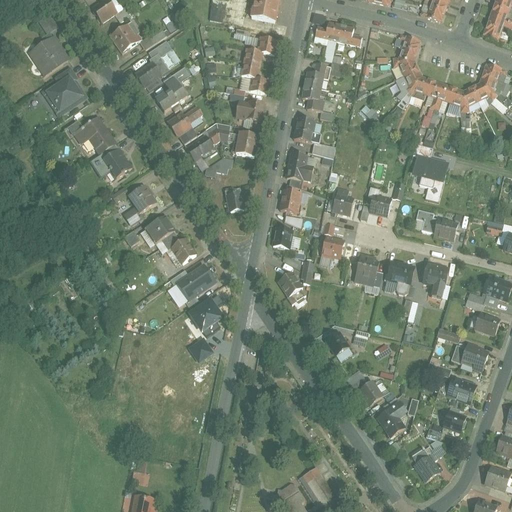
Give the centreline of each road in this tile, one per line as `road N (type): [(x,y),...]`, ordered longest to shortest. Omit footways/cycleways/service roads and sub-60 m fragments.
road 1 (residential): [(56,0),(249,291)]
road 2 (residential): [(302,1),(249,291)]
road 3 (residential): [(249,291),(406,511)]
road 4 (unclassified): [(205,511),(249,291)]
road 5 (residential): [(511,354),(471,470),(429,511)]
road 6 (residential): [(302,1),(458,40)]
road 7 (residential): [(511,272),(367,236)]
